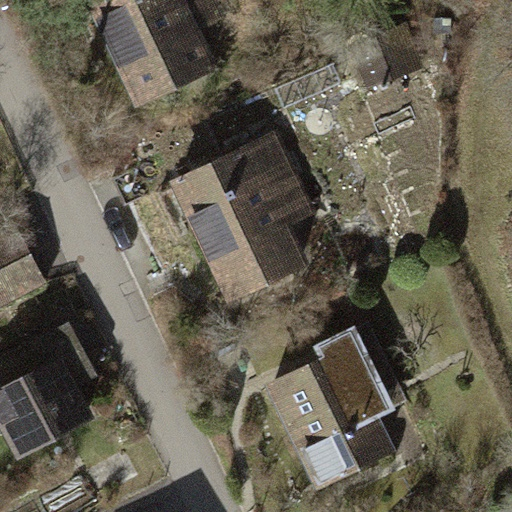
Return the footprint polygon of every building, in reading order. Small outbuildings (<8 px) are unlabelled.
[(225,0),(92,0),(144,106),(226,66),(210,27),(234,17),(225,0)] [(411,28),(354,52),(372,96),(429,72),(411,28)] [(180,181),(239,303),(320,262),(302,227),(322,213),(282,131),(180,181)] [(0,314),(49,288),(22,229),(0,240),(0,314)] [(328,358),(275,385),(329,496),(421,448),(367,325),(324,345),(328,358)] [(71,355),(0,393),(0,398),(29,455),(101,418),(71,355)]
